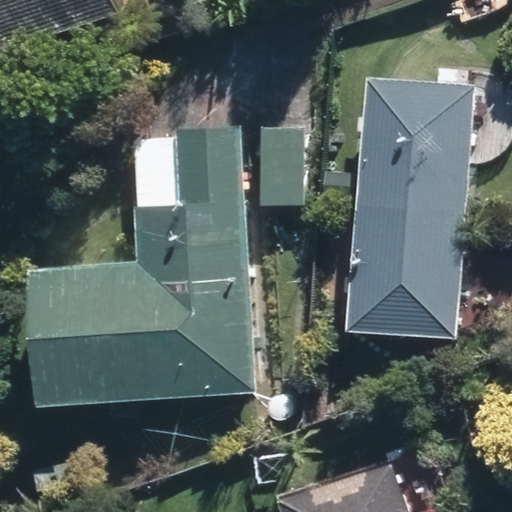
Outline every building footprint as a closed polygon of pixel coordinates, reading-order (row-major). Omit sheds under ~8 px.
[(119,0),(0,0),(0,14),(14,55),(126,16),(119,0)] [(485,98),(390,90),(370,328),(464,336),(485,98)] [(163,276),(63,280),(68,398),(258,390),(247,134),(199,136),(202,211),(160,213),(163,276)] [(311,138),(279,138),(278,200),(311,200),(311,138)] [(421,511),(410,476),(310,507),(312,511),(421,511)]
